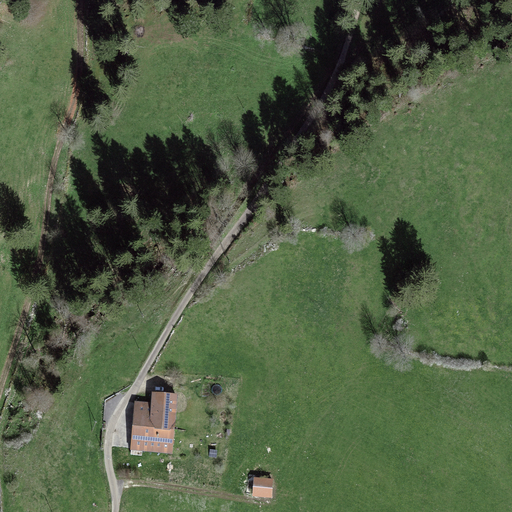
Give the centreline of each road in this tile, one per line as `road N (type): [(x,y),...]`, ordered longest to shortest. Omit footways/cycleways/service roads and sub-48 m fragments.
road 1 (unclassified): [(359,0),(327,88),(173,317),(119,413),(116,511)]
road 2 (track): [(84,0),(42,285),(0,406)]
